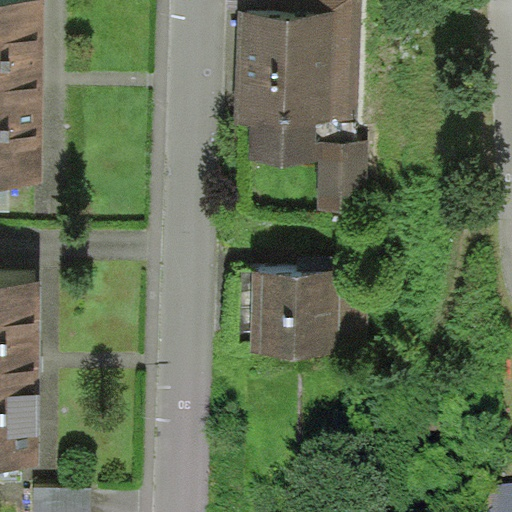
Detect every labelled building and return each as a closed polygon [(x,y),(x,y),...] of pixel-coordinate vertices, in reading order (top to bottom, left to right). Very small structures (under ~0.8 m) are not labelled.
[(0,0),(0,167),(43,168),(45,0),(0,0)] [(338,5),(243,3),(241,113),(254,113),(253,148),(318,149),(319,134),(319,115),(336,115),(338,5)] [(365,135),(319,134),(318,149),(317,201),(363,202),(365,135)] [(342,261),(254,259),(252,340),(369,343),(371,284),(341,283),(342,261)] [(0,446),(41,447),(43,270),(0,269),(0,446)] [(39,483),(38,511),(94,511),(95,485),(39,483)]
